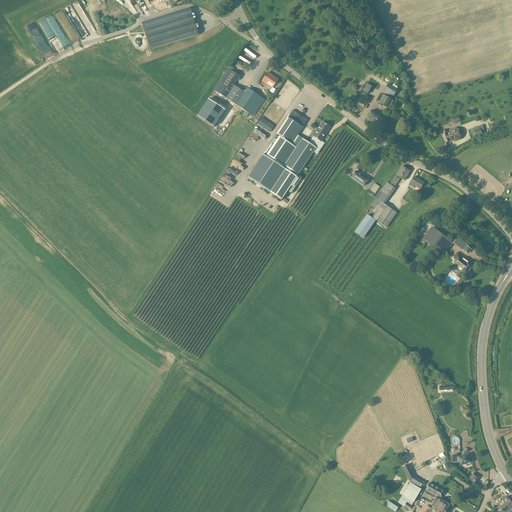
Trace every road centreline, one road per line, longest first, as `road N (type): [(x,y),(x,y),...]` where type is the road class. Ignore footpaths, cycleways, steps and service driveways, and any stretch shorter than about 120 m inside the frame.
road 1 (unclassified): [(511,238),(467,192),(390,148),(258,44),(234,0)]
road 2 (secondary): [(504,472),(488,434),(481,349),(507,273)]
road 3 (track): [(258,44),(197,7),(142,19)]
